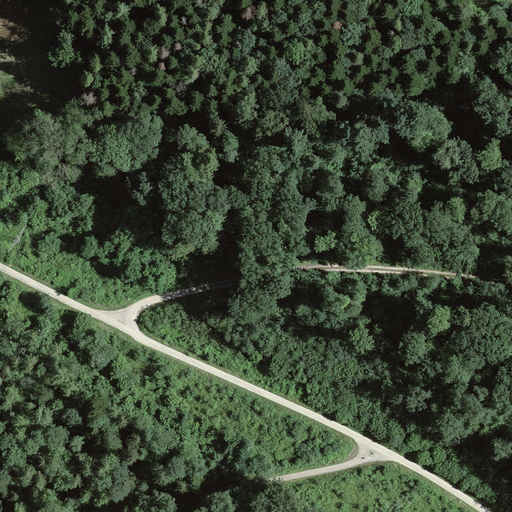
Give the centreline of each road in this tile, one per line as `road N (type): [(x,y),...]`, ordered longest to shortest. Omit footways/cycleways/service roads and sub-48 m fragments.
road 1 (track): [(0,266),(380,446),(492,511)]
road 2 (track): [(120,325),(144,302),(341,261),(511,267)]
road 3 (track): [(135,511),(336,468),(380,446)]
